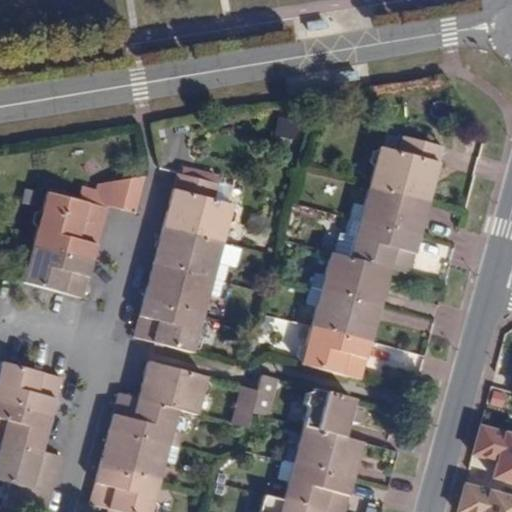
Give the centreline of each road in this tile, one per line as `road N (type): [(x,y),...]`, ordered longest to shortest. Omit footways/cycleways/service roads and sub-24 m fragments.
road 1 (tertiary): [(0,107),(501,23)]
road 2 (tertiary): [(492,286),(431,511)]
road 3 (residential): [(152,176),(107,344)]
road 4 (residential): [(64,511),(107,344)]
